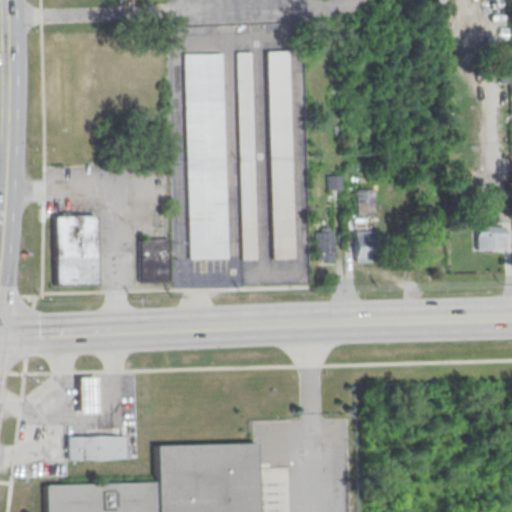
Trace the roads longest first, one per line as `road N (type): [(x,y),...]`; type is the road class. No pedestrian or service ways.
road 1 (secondary): [(309,323),(511,317)]
road 2 (secondary): [(0,331),(162,327)]
road 3 (secondary): [(162,327),(309,323)]
road 4 (secondary): [(5,139),(4,0)]
